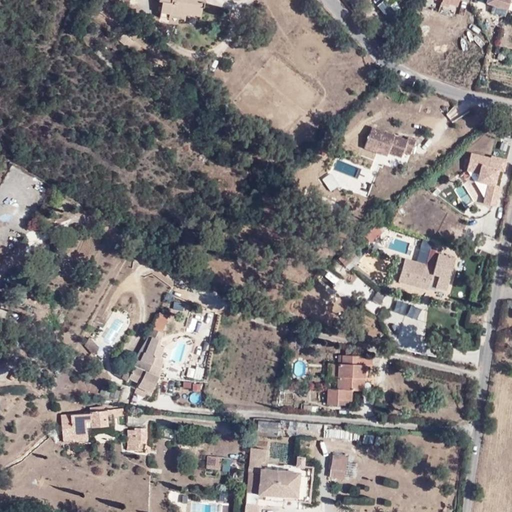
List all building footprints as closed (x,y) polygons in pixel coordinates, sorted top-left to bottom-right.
[(112,5),(106,0),(103,0),(93,15),(101,20),(112,5)] [(189,12),(201,13),(202,0),(158,0),(159,2),(162,2),(160,13),(171,15),(171,9),(182,11),(182,14),(189,15),(189,12)] [(509,2),(509,0),(487,0),(486,3),(507,9),(509,2)] [(201,19),(201,13),(189,12),(189,15),(182,14),(182,11),(171,9),(171,15),(201,19)] [(428,10),(426,19),(449,24),(451,16),(428,10)] [(101,33),(93,26),(80,42),(88,49),(101,33)] [(118,40),(135,52),(140,44),(123,33),(118,40)] [(372,127),(372,128),(364,148),(387,156),(388,153),(401,158),(403,152),(410,155),(415,141),(408,138),(407,140),(372,127)] [(481,163),(489,165),(491,157),(472,153),(467,170),(479,173),(481,163)] [(507,159),(492,155),(491,157),(489,165),(500,168),(504,169),(507,159)] [(489,165),(481,163),(479,173),(478,179),(489,183),(489,182),(496,184),(500,168),(489,165)] [(489,183),(483,203),(496,207),(501,186),(496,184),(489,182),(489,183)] [(439,276),(437,285),(436,287),(447,290),(455,259),(438,254),(434,269),(433,269),(405,260),(399,281),(428,290),(430,283),(433,274),(439,276)] [(430,283),(437,285),(439,276),(433,274),(430,283)] [(182,310),(183,303),(174,300),(172,307),(182,310)] [(158,317),(151,329),(162,333),(167,321),(158,317)] [(138,360),(134,366),(158,377),(163,362),(160,362),(164,348),(159,346),(161,341),(159,340),(162,333),(151,329),(148,336),(135,358),(138,360)] [(93,353),(99,347),(90,338),(84,344),(93,353)] [(338,365),(338,377),(337,390),(328,389),(327,405),(337,406),(337,400),(350,401),(351,401),(352,391),(359,391),(359,379),(364,379),(365,365),(361,365),(361,357),(342,356),(342,365),(338,365)] [(158,377),(134,366),(130,374),(118,368),(114,375),(127,381),(129,378),(140,383),(138,387),(147,391),(145,394),(150,397),(152,393),(151,392),(158,377)] [(193,383),(192,390),(200,391),(201,383),(193,383)] [(124,410),(114,411),(115,418),(124,418),(124,410)] [(115,418),(114,411),(91,413),(92,414),(71,416),(61,416),(63,443),(88,441),(87,427),(115,425),(115,418)] [(278,424),(259,422),(257,436),(276,438),(278,424)] [(137,444),(143,444),(144,444),(145,429),(134,428),(134,431),(128,431),(127,448),(127,451),(137,451),(137,444)] [(265,450),(251,448),(247,494),(257,495),(297,499),(299,473),(260,469),(260,463),(264,463),(265,450)] [(345,472),(347,457),(333,455),(330,477),(344,479),(345,472)] [(221,458),(207,457),(206,469),(220,470),(221,458)] [(246,504),(256,505),(257,495),(247,494),(246,504)] [(191,511),(228,511),(227,500),(190,503),(191,511)]
